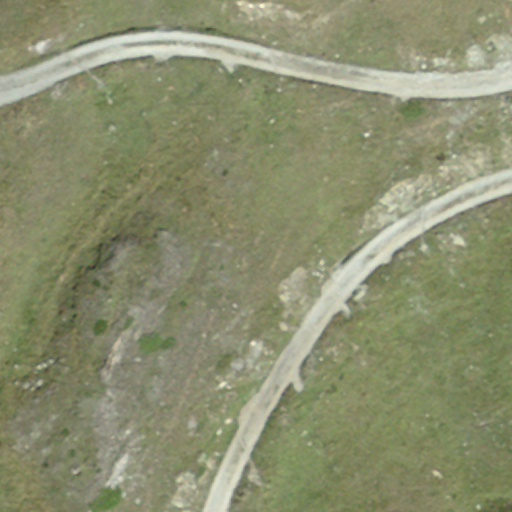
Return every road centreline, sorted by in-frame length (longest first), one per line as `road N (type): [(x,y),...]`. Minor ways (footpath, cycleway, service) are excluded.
road 1 (track): [(0,94),(146,41),(360,77),(452,86),(511,77)]
road 2 (track): [(511,183),(467,196),(368,258),(321,311),(270,393),(214,511)]
